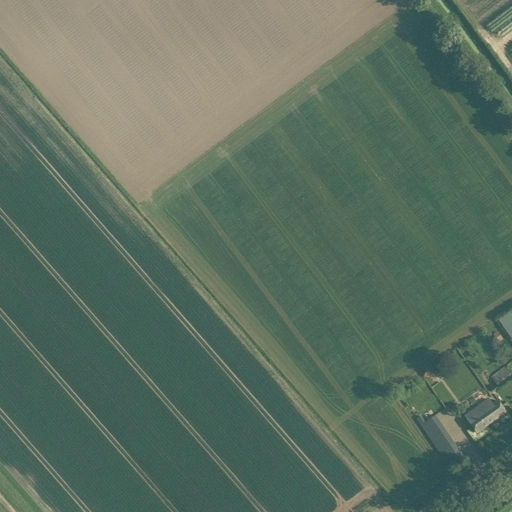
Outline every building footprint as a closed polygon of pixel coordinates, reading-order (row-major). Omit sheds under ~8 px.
[(498,319),(507,332),(511,329),(511,318),(508,313),(498,319)] [(503,338),(499,334),(495,337),(498,342),(503,338)] [(511,377),(511,374),(506,366),(492,377),(499,387),(511,377)] [(426,368),(426,369),(424,377),(432,379),(435,370),(427,368),(426,368)] [(465,416),(471,425),(477,433),(506,412),(497,400),(492,404),(489,399),(465,416)] [(466,461),(434,416),(426,421),(420,426),(450,468),(450,467),(453,470),(466,461)]
